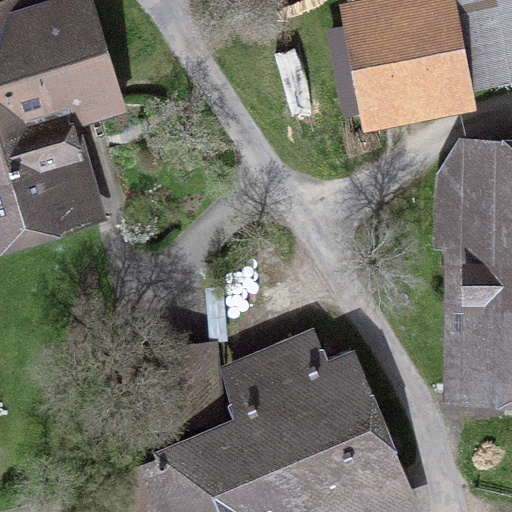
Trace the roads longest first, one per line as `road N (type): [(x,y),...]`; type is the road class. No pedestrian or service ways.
road 1 (unclassified): [(164,0),(399,372),(444,511)]
road 2 (unknown): [(136,344),(279,182)]
